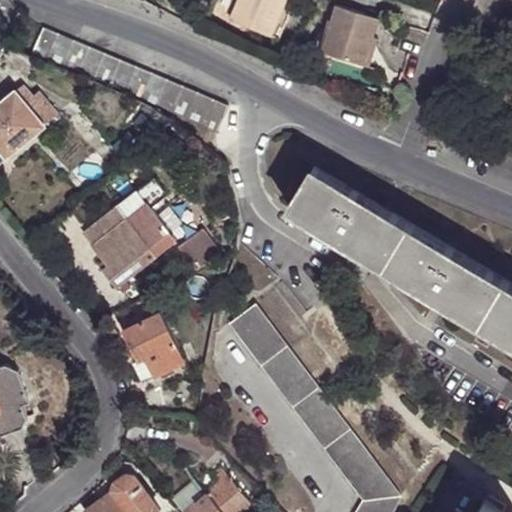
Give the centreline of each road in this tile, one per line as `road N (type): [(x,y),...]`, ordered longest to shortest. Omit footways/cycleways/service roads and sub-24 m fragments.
road 1 (residential): [(28,0),(201,60),(389,156)]
road 2 (residential): [(43,511),(93,470),(113,431),(108,392),(85,344),(0,243)]
road 3 (residential): [(389,156),(465,0)]
road 4 (residential): [(389,156),(511,208)]
